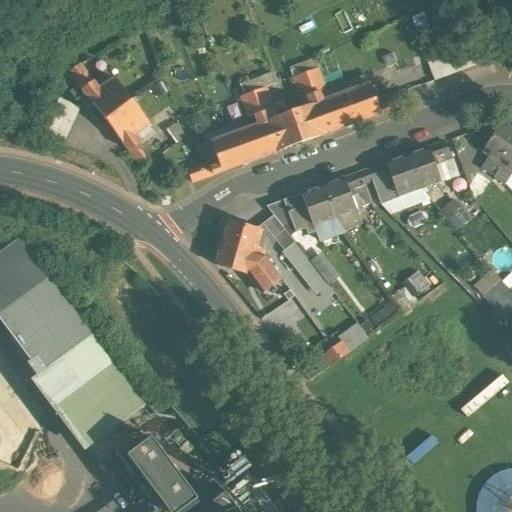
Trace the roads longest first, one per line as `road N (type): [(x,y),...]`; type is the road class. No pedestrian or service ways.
road 1 (residential): [(153,232),(225,197),(473,107),(511,104)]
road 2 (tertiary): [(366,511),(153,232)]
road 3 (tertiary): [(153,232),(78,192),(0,171)]
